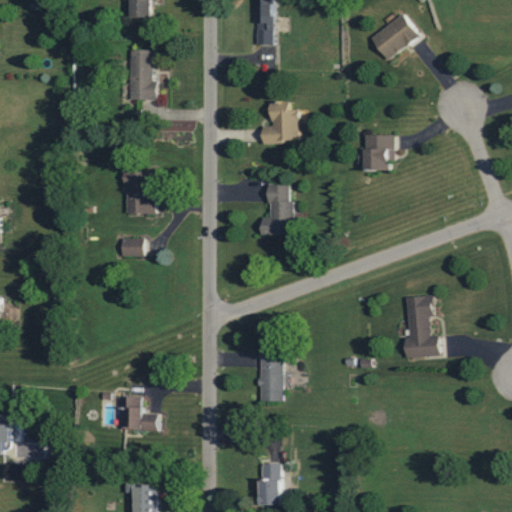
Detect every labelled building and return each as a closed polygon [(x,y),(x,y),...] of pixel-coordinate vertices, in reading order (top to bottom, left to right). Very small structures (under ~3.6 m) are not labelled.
[(276,44),(275,0),(258,0),(259,44),(276,44)] [(423,36),(405,13),(374,37),(392,60),(423,36)] [(133,49),(132,99),(159,100),(160,81),(154,81),(155,64),(161,65),(161,50),(133,49)] [(265,126),(266,143),(302,141),(301,109),(292,110),(292,101),(273,101),(274,126),(265,126)] [(397,134),(368,135),(369,170),(394,169),(393,161),(398,161),(397,134)] [(158,214),(158,192),(152,192),(152,171),(128,170),(128,213),(158,214)] [(264,234),(296,235),(297,200),(292,200),(292,185),(272,184),(272,217),(264,217),(264,234)] [(145,238),(124,238),(124,256),(145,256),(145,238)] [(409,357),(442,355),(441,335),(433,336),(431,315),(437,315),(436,295),(410,297),(412,338),(408,338),(409,357)] [(284,401),(285,352),(263,352),(262,401),(284,401)] [(121,428),(161,429),(161,414),(145,414),(145,397),(122,396),(121,428)] [(0,454),(6,455),(6,442),(13,442),(13,416),(0,415),(0,454)] [(285,505),(284,464),(265,464),(265,480),(262,480),(262,506),(285,505)] [(159,511),(160,485),(138,484),(137,511),(159,511)]
